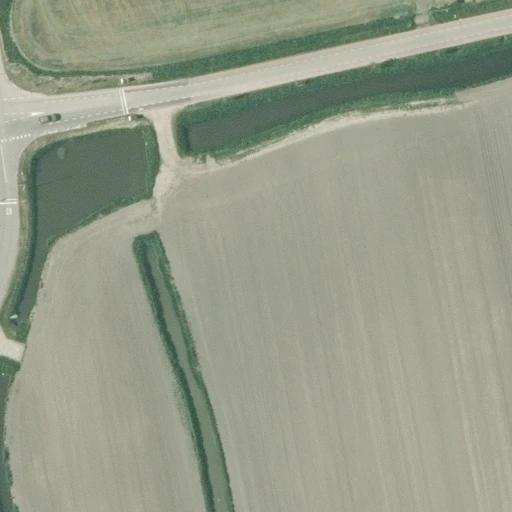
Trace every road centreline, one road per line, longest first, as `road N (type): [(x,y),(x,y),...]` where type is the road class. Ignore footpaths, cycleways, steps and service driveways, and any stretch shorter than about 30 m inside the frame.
road 1 (tertiary): [(122,104),(511,24)]
road 2 (unclassified): [(0,134),(8,219),(0,280)]
road 3 (tertiary): [(0,134),(122,104)]
road 4 (tertiary): [(122,104),(0,110)]
